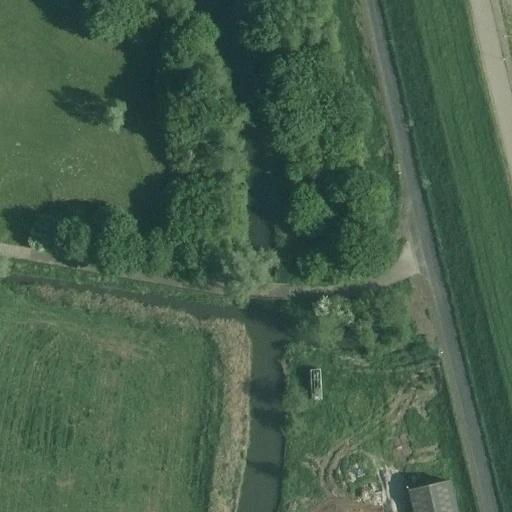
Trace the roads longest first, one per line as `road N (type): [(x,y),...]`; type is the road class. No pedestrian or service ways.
road 1 (unclassified): [(496,511),(370,0)]
road 2 (unclassified): [(511,126),(483,0)]
